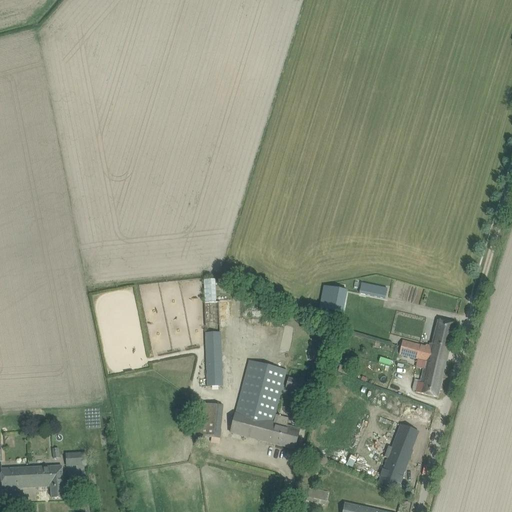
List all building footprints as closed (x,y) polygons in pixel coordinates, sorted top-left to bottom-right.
[(213,279),(202,279),(203,302),(214,302),(213,279)] [(384,299),(386,289),(349,282),(347,292),(384,299)] [(318,310),(342,315),(347,291),(323,286),(318,310)] [(205,303),(208,387),(223,387),(219,302),(205,303)] [(403,340),(400,350),(446,361),(455,324),(446,322),(438,320),(432,344),(430,344),(429,346),(426,345),(426,346),(403,340)] [(446,361),(400,350),(399,354),(426,361),(421,381),(419,380),(416,392),(437,398),(446,361)] [(297,440),(299,430),(286,427),(288,419),(276,416),(275,415),(287,371),(249,361),(233,424),(231,433),(294,450),(297,440)] [(340,365),(337,372),(352,378),(355,372),(345,368),(345,367),(340,365)] [(285,388),(313,396),(316,385),(288,377),(285,388)] [(211,398),(210,405),(197,403),(194,436),(206,438),(220,439),(224,406),(221,406),(221,399),(211,398)] [(379,483),(388,487),(397,490),(418,433),(401,427),(392,450),(387,449),(385,454),(390,455),(379,483)] [(1,470),(2,479),(2,489),(51,487),(51,499),(64,499),(64,489),(62,467),(1,470)] [(309,488),(305,501),(326,505),(328,493),(309,488)]
